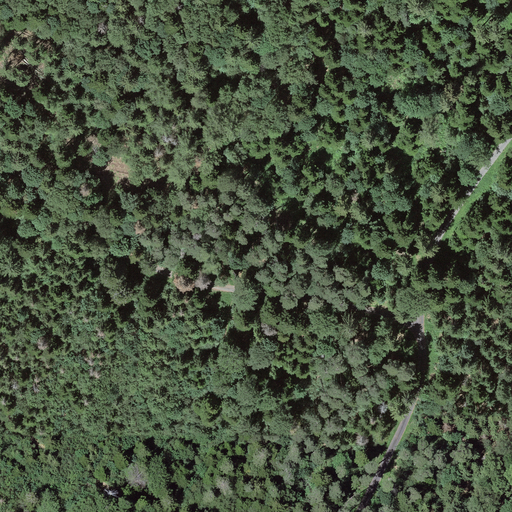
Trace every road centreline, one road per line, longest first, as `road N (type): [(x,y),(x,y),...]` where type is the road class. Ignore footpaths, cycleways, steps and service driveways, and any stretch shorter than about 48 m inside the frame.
road 1 (track): [(0,172),(32,183),(152,267),(421,323),(423,371),(360,511)]
road 2 (track): [(511,134),(434,243),(421,323)]
